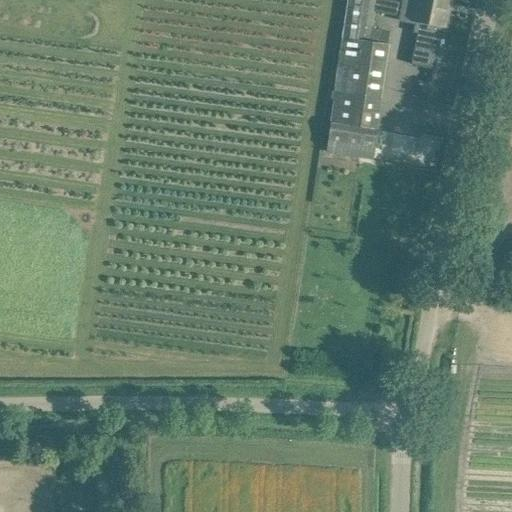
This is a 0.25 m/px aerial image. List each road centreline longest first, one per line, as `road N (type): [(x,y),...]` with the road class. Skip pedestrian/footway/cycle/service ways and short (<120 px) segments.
road 1 (unclassified): [(493,0),(406,412)]
road 2 (unclassified): [(0,405),(406,412)]
